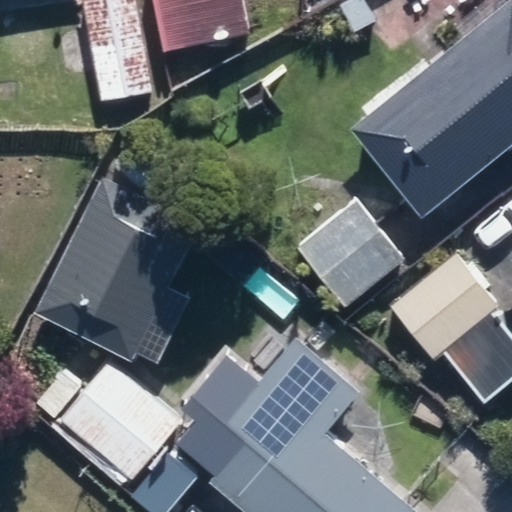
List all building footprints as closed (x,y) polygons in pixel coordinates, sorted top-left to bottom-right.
[(82,0),(100,99),(152,89),(136,0),(82,0)] [(153,0),(163,49),(249,32),(242,0),(153,0)] [(511,0),(504,0),(348,126),(420,214),(511,140),(511,0)] [(101,174),(34,310),(131,358),(198,221),(101,174)] [(296,244),(344,304),(405,257),(358,198),(296,244)] [(390,305),(432,357),(498,302),(485,286),(492,281),(476,262),(470,267),(456,251),(390,305)] [(201,479),(241,511),(417,511),(418,510),(322,431),(357,388),(267,314),(230,358),(255,379),(222,420),(238,434),(201,479)] [(61,417),(130,477),(181,416),(110,359),(61,417)]
